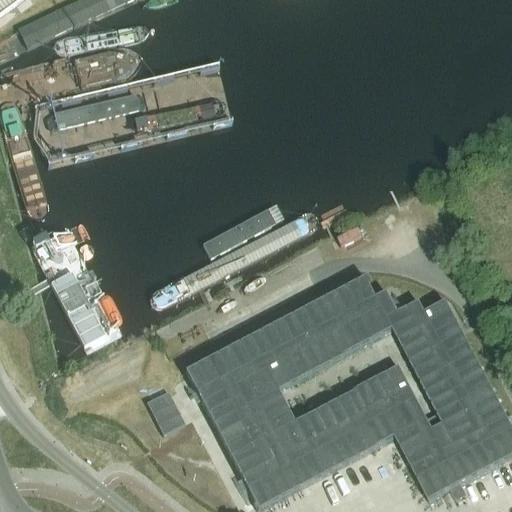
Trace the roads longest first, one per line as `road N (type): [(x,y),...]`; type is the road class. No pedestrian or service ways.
road 1 (residential): [(310,278),(396,267),(437,280),(471,310),(511,389)]
road 2 (secondary): [(127,511),(0,398)]
